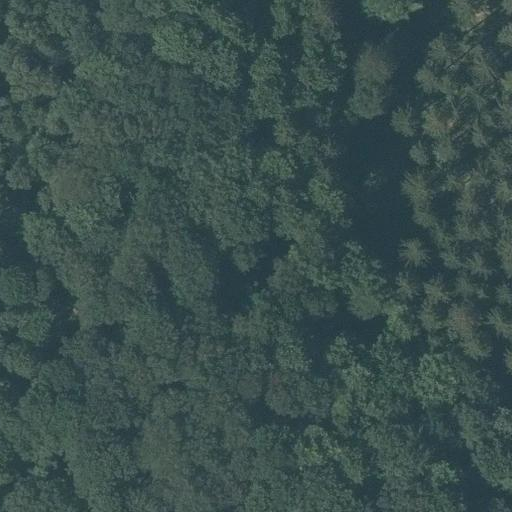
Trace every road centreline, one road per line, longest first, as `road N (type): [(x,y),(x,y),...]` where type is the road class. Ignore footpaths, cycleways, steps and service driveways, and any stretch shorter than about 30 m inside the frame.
road 1 (track): [(272,0),(294,73),(299,230),(357,382),(511,451)]
road 2 (track): [(0,67),(26,116),(56,250),(61,336),(125,393),(209,446),(242,511)]
